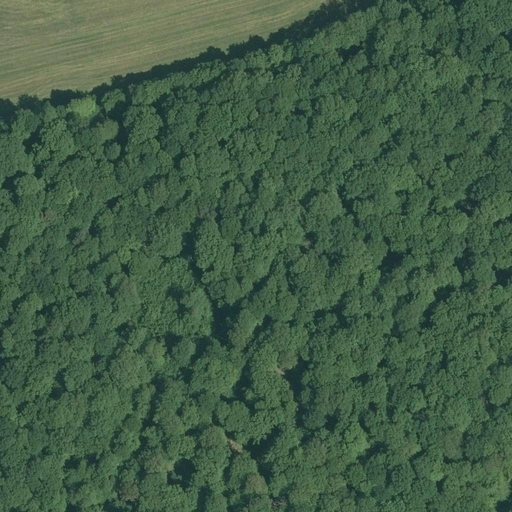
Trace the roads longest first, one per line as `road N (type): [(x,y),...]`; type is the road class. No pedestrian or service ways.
road 1 (track): [(237,511),(129,115)]
road 2 (track): [(129,115),(277,79),(470,0)]
road 3 (track): [(0,147),(129,115)]
